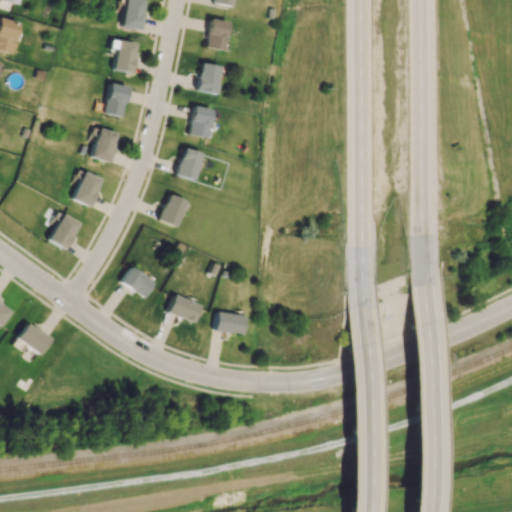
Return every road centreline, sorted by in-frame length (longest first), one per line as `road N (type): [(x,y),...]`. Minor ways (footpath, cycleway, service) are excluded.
road 1 (residential): [(0,252),(129,345),(225,380),(336,376),(499,314)]
road 2 (track): [(511,380),(319,449),(0,499)]
road 3 (residential): [(181,0),(150,146),(122,222),(72,303)]
road 4 (motorway): [(424,276),(423,0)]
road 5 (motorway): [(361,0),(364,271)]
road 6 (motorway): [(364,271),(367,511)]
road 7 (motorway): [(424,511),(424,276)]
